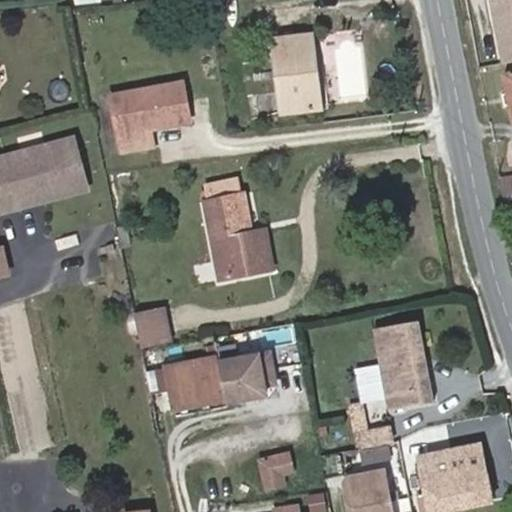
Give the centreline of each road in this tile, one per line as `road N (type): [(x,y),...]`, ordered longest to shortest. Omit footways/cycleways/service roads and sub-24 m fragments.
road 1 (unknown): [(442,136),(323,148),(296,171),(282,285),(175,310)]
road 2 (tertiary): [(436,0),(482,242),(511,331)]
road 3 (unknown): [(156,511),(143,460),(150,441),(193,420),(242,416)]
